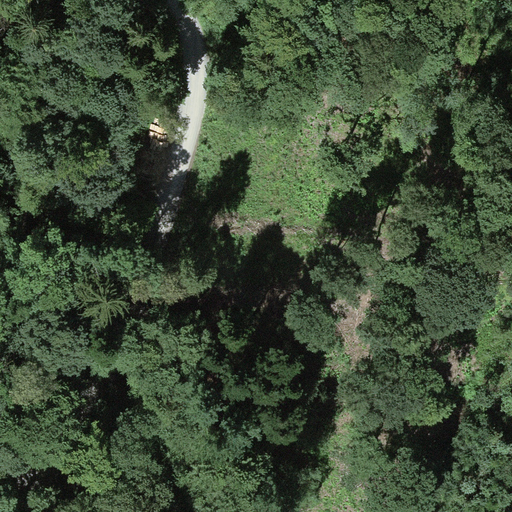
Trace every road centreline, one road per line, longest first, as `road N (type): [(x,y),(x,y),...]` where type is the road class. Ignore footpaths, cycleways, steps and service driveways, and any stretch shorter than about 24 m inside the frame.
road 1 (track): [(13,511),(108,382),(144,301),(190,144),(199,83),(198,46),(175,0)]
road 2 (track): [(108,382),(161,422),(186,511)]
